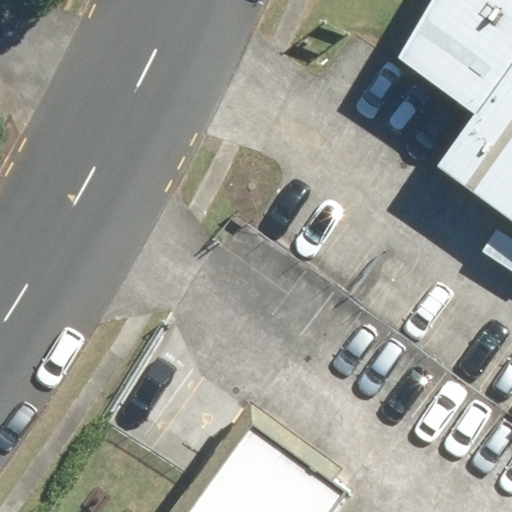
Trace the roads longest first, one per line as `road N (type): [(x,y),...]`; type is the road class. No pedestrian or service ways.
road 1 (unclassified): [(0,273),(113,115),(168,0)]
road 2 (unknown): [(113,115),(0,24)]
